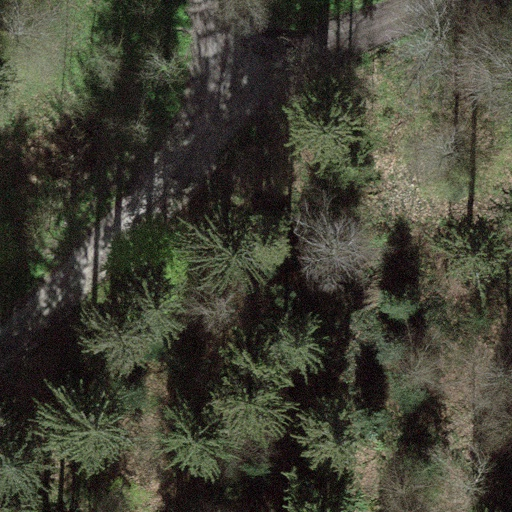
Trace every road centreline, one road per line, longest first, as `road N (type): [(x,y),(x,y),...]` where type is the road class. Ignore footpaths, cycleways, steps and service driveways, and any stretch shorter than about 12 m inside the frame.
road 1 (residential): [(210,0),(205,85),(167,169),(0,347)]
road 2 (track): [(167,169),(303,69),(430,0)]
